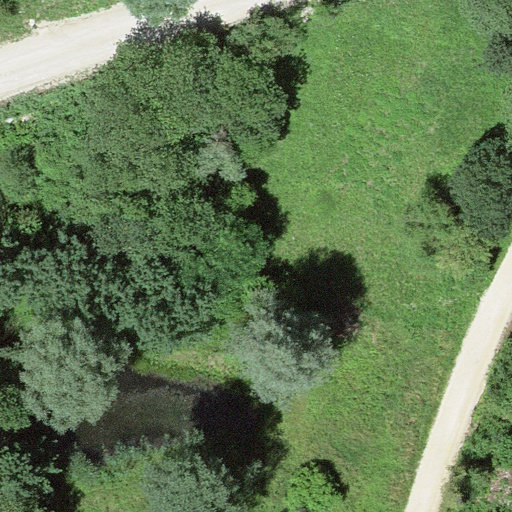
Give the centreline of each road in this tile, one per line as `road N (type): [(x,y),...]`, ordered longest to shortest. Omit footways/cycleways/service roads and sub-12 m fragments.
road 1 (track): [(420,511),(511,260)]
road 2 (track): [(198,0),(0,67)]
